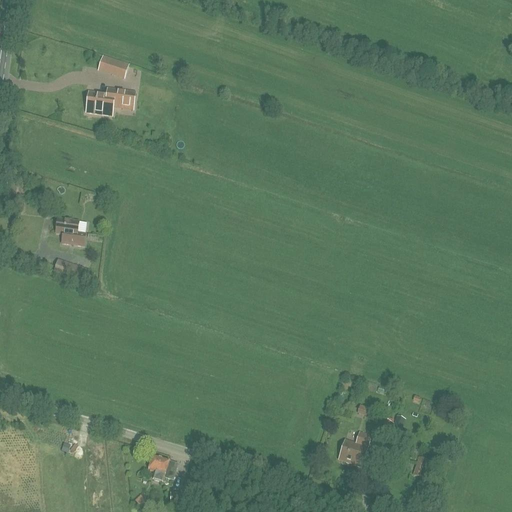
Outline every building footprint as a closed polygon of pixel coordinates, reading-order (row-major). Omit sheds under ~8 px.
[(125,78),(129,66),(103,58),(99,69),(125,78)] [(112,117),(113,108),(133,111),(135,94),(108,90),(107,96),(89,94),(86,114),(112,117)] [(58,223),(56,223),(56,227),(57,228),(56,235),(63,236),(62,245),(84,248),(86,235),(77,234),(79,223),(72,223),(73,221),(64,219),(64,221),(58,221),(58,223)] [(84,273),(82,273),(83,270),(76,267),(63,263),(57,261),(54,273),(53,275),(72,281),(80,284),(84,273)] [(389,439),(394,425),(381,421),(376,435),(389,439)] [(362,469),(372,437),(360,433),(356,446),(345,442),(339,461),(362,469)] [(173,482),(178,465),(169,463),(169,462),(161,460),(161,461),(152,459),(149,472),(155,474),(153,482),(163,485),(165,479),(173,482)] [(431,463),(419,459),(414,477),(425,480),(431,463)] [(191,509),(191,507),(192,494),(171,493),(170,509),(191,509)] [(142,507),(149,502),(143,496),(137,501),(142,507)]
